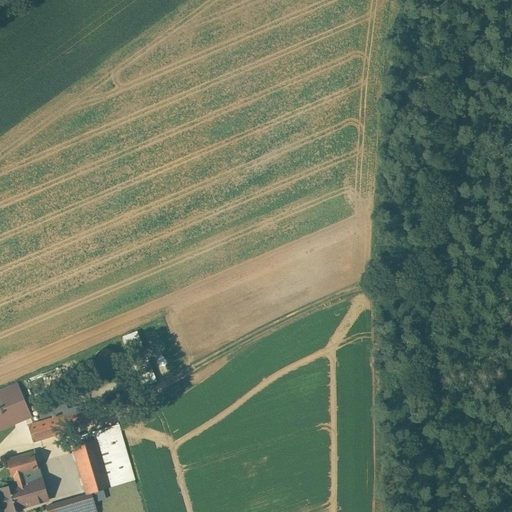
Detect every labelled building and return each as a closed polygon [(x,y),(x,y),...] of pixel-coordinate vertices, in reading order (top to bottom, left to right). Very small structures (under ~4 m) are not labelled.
[(137,331),(123,337),(143,386),(156,381),(137,331)] [(101,349),(96,353),(93,359),(93,365),(95,371),(100,375),(106,377),(113,375),(118,372),(121,366),(121,360),(118,354),(113,350),(107,348),(101,349)] [(0,429),(30,416),(17,384),(0,390),(0,429)] [(89,407),(28,425),(33,441),(68,431),(67,427),(93,419),(89,407)] [(95,439),(73,446),(87,494),(91,493),(134,480),(118,424),(93,432),(95,439)] [(0,488),(0,489),(6,511),(16,511),(16,509),(48,500),(33,452),(7,459),(12,476),(14,476),(16,484),(0,488)] [(46,506),(48,511),(96,511),(91,493),(87,494),(46,506)]
